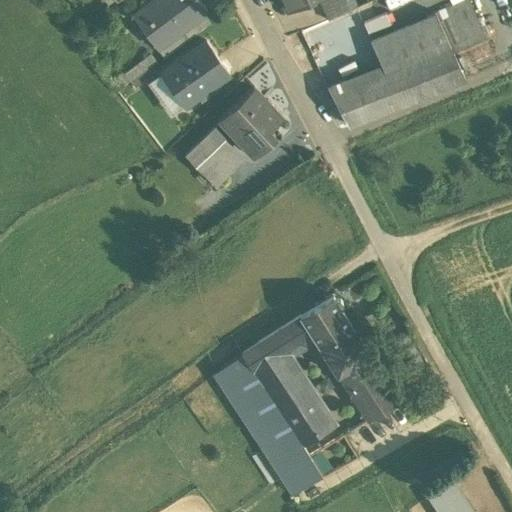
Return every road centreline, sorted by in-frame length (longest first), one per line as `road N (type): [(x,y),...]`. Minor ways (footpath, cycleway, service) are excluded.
road 1 (track): [(16,511),(83,452),(382,248)]
road 2 (residential): [(252,0),(382,248)]
road 3 (track): [(382,248),(511,487)]
road 4 (track): [(313,497),(463,404)]
road 5 (track): [(511,206),(382,248)]
